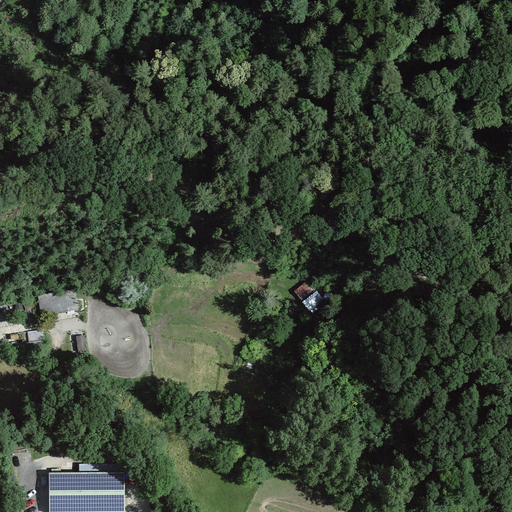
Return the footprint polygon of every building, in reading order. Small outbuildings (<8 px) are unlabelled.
[(300,300),(312,290),(305,282),(293,292),(300,300)] [(309,311),(323,299),(315,290),(301,302),(309,311)] [(77,296),(38,302),(41,321),(80,315),(77,296)] [(85,338),(75,339),(78,355),(88,353),(85,338)] [(77,476),(47,476),(47,511),(124,511),(124,466),(77,466),(77,476)]
